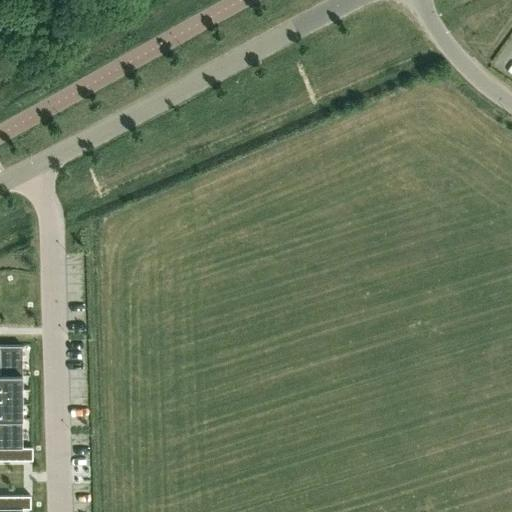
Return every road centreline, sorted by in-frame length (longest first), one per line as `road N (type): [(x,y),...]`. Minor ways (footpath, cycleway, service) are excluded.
road 1 (unclassified): [(31,168),(353,0)]
road 2 (residential): [(31,168),(52,232),(57,511)]
road 3 (unclassified): [(511,104),(459,59),(420,0)]
